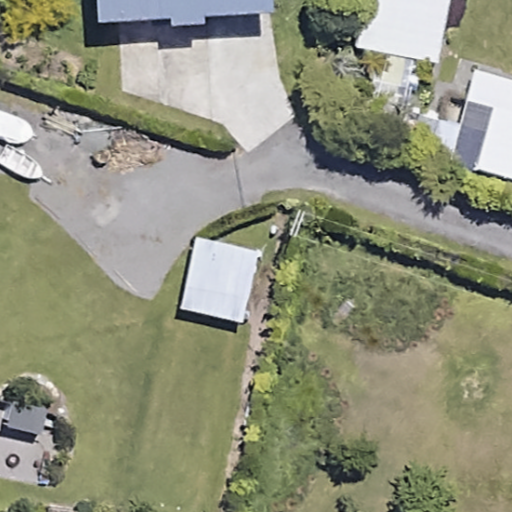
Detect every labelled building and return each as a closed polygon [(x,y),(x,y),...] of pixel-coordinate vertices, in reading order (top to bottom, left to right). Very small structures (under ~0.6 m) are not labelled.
[(122,0),(124,22),(306,13),(305,0),(122,0)] [(457,0),(376,0),(368,47),(446,62),(457,0)] [(511,76),(485,68),(474,104),(502,112),(485,167),(511,174),(511,76)] [(270,248),(205,237),(192,309),(257,321),(270,248)] [(67,408),(22,394),(9,433),(54,448),(67,408)]
